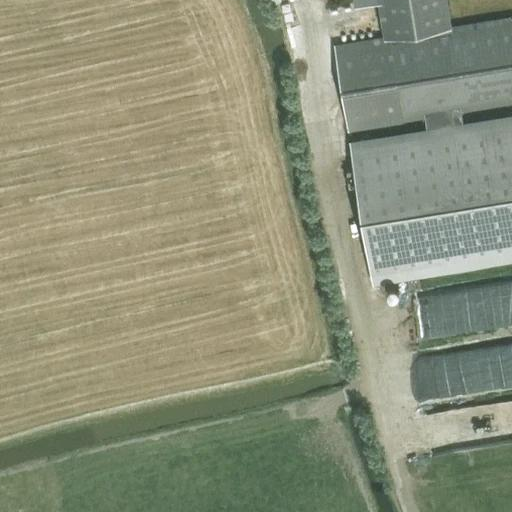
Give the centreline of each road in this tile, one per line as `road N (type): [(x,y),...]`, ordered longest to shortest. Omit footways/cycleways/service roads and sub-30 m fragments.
road 1 (track): [(0,495),(386,387)]
road 2 (track): [(386,387),(415,511)]
